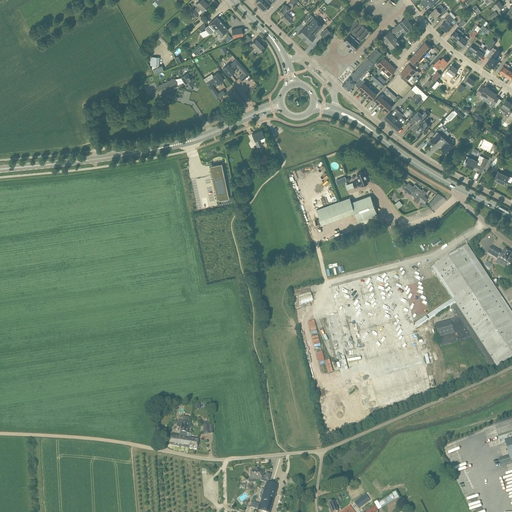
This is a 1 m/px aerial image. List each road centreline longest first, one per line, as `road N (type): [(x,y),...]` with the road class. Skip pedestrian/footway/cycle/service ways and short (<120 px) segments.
road 1 (residential): [(334,84),(410,149),(511,205)]
road 2 (unclassified): [(323,451),(511,367)]
road 3 (unclassified): [(149,446),(231,460),(323,451)]
road 4 (primary): [(0,169),(153,149)]
road 5 (track): [(0,432),(149,446)]
road 6 (primary): [(280,98),(153,149)]
road 7 (primary): [(153,149),(283,110)]
